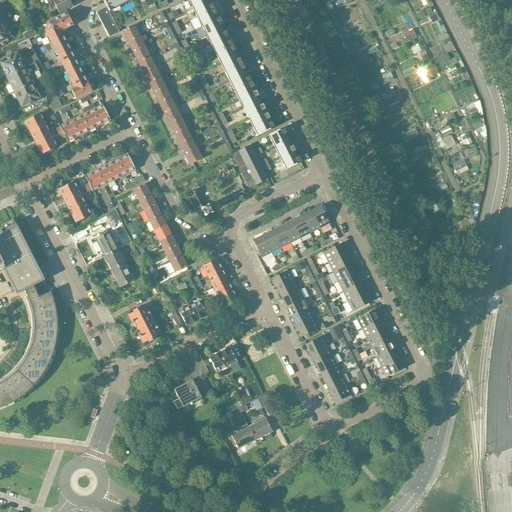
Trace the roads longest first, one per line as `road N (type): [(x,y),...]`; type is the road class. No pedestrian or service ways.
road 1 (unclassified): [(397,511),(433,450),(498,170),(491,97),(442,0)]
road 2 (residential): [(330,431),(412,387),(422,369),(323,175)]
road 3 (residential): [(119,382),(24,184)]
road 4 (residential): [(323,175),(234,0)]
road 5 (residential): [(119,382),(265,306)]
road 6 (residential): [(234,247),(171,211),(130,131)]
road 7 (residential): [(130,131),(87,46),(84,0)]
road 8 (residential): [(330,431),(265,306)]
road 9 (residential): [(233,511),(330,431)]
road 10 (residential): [(234,247),(238,217),(323,175)]
